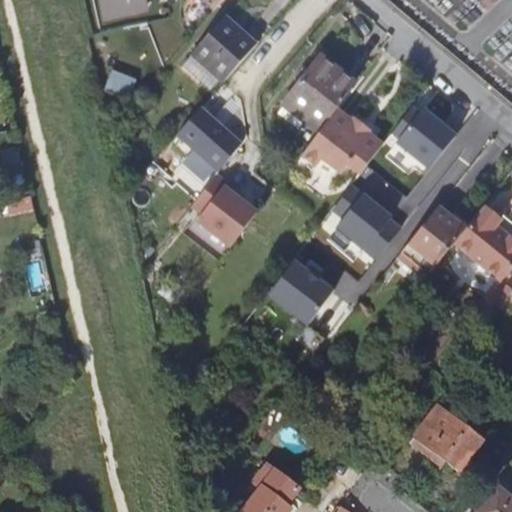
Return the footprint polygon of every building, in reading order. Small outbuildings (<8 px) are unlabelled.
[(101,0),(105,19),(145,11),(143,0),(101,0)] [(200,0),(214,12),(224,0),(200,0)] [(222,82),(254,46),(222,19),(191,55),(222,82)] [(355,85),(318,58),(285,102),(307,119),(304,122),(318,134),(336,110),(355,85)] [(414,104),(388,138),(421,163),(447,130),(414,104)] [(176,135),(218,173),(241,146),(199,109),(176,135)] [(382,146),(336,110),(318,134),(307,148),(300,157),(311,165),(318,165),(322,161),(341,175),(347,166),(351,162),(363,171),(365,169),(382,146)] [(363,171),(351,162),(347,166),(359,176),(363,171)] [(229,250),(256,215),(235,198),(238,194),(216,176),(190,208),(201,217),(195,224),(229,250)] [(332,212),(343,220),(361,196),(350,187),(332,212)] [(270,242),(291,209),(270,196),(250,229),(270,242)] [(343,220),(336,229),(377,260),(401,229),(390,220),(391,219),(361,196),(343,220)] [(486,206),(485,205),(471,222),(461,235),(454,244),(502,282),(511,268),(511,234),(506,235),(495,226),(503,217),(487,205),(486,206)] [(406,248),(401,254),(428,275),(454,244),(461,235),(434,213),(406,248)] [(293,263),(267,296),(307,326),(333,293),(293,263)] [(409,444),(428,458),(432,452),(446,462),(459,471),(481,440),(435,408),(409,444)] [(442,468),(446,462),(432,452),(428,458),(442,468)] [(243,511),(286,511),(288,510),(284,508),(297,491),(264,467),(253,484),(259,489),(243,511)] [(476,511),(511,511),(511,498),(497,487),(476,511)]
